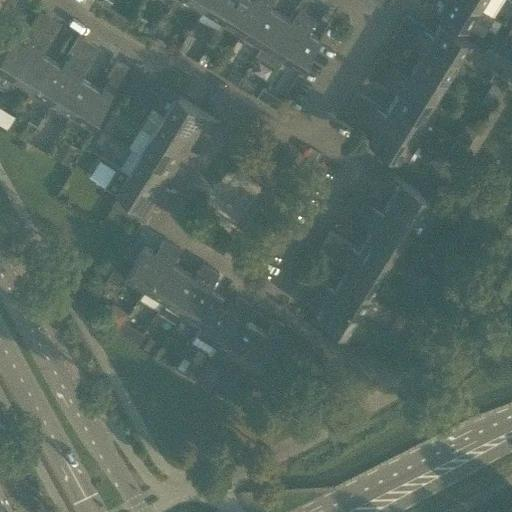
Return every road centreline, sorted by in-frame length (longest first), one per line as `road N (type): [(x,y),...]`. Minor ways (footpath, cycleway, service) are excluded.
road 1 (residential): [(239,100),(173,216),(182,236),(270,293),(347,162),(307,137)]
road 2 (tertiary): [(141,511),(0,268)]
road 3 (residential): [(239,100),(166,57),(134,54),(46,0)]
road 4 (tertiary): [(0,342),(92,511)]
road 5 (primary): [(511,432),(364,511)]
road 6 (residential): [(307,137),(378,18)]
